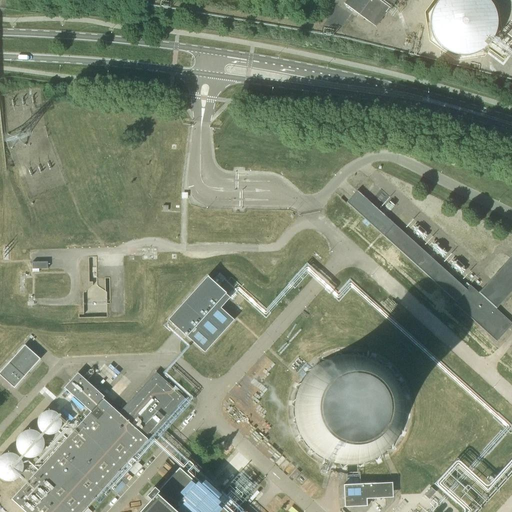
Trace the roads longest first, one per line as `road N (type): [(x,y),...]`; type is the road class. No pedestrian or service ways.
road 1 (unknown): [(304,211),(282,245),(270,249),(145,245),(109,258),(53,259)]
road 2 (tertiary): [(469,112),(365,80),(208,51)]
road 3 (tertiary): [(206,75),(469,112)]
road 4 (tertiary): [(208,51),(0,31)]
road 5 (tertiary): [(0,58),(206,75)]
